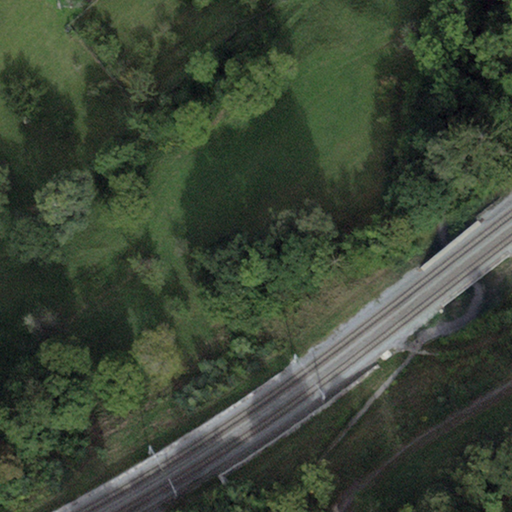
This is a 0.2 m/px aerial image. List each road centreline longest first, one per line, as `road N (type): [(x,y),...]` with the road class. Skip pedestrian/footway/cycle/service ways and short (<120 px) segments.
road 1 (track): [(496,0),(441,229),(478,282),(478,301),(415,347),(295,511)]
road 2 (track): [(511,388),(361,485),(339,511)]
